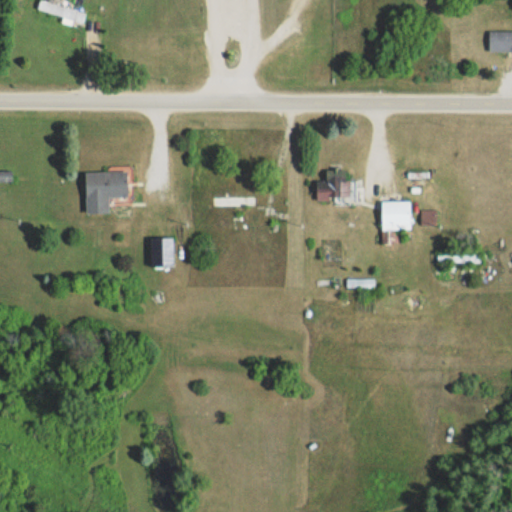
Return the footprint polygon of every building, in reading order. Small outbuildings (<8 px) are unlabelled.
[(86,11),(39,0),(37,11),(83,21),(86,11)] [(511,30),(489,31),(489,51),(511,51),(511,30)] [(349,167),(326,167),(326,180),(316,180),(316,200),(349,200),(349,167)] [(11,171),(0,170),(0,182),(11,182),(11,171)] [(86,214),(108,214),(108,196),(128,196),(127,171),(86,171),(86,214)] [(411,230),(411,201),(381,201),(381,230),(411,230)] [(173,267),(173,237),(151,237),(151,267),(173,267)]
